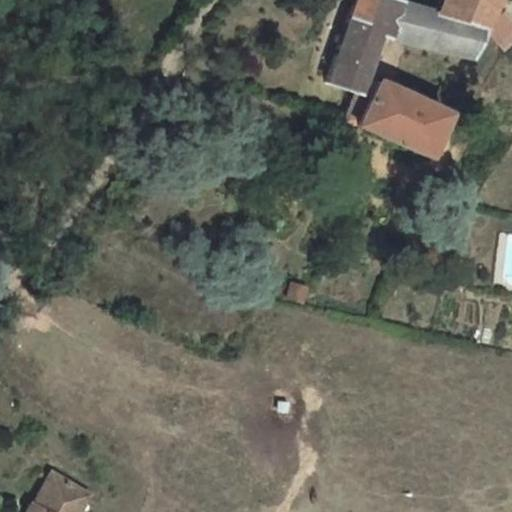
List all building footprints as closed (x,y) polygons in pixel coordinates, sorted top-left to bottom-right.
[(354,93),(356,93),(376,33),(386,37),(467,57),(479,29),(488,11),(490,6),(492,0),(439,0),(435,13),(390,0),(355,0),(327,81),(354,93)] [(511,26),(500,14),(482,29),(500,50),(511,39),(511,26)] [(441,113),(372,81),(364,97),(352,124),(422,156),(441,113)] [(356,93),(354,93),(342,120),(352,124),(364,97),(356,93)] [(458,278),(443,276),(441,291),(457,293),(458,278)] [(290,283),(285,297),(300,302),(304,288),(290,283)] [(24,511),(76,511),(77,511),(69,506),(79,490),(49,472),(35,496),(37,498),(33,505),(29,503),(24,511)] [(86,494),(79,490),(69,506),(77,511),(86,494)]
